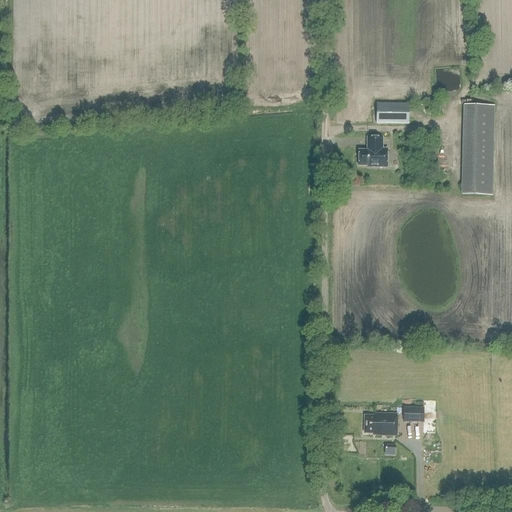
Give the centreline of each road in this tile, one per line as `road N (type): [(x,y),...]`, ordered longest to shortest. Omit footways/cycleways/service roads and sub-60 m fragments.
road 1 (unclassified): [(319,0),(321,477),(331,511)]
road 2 (unclassified): [(353,511),(509,511)]
